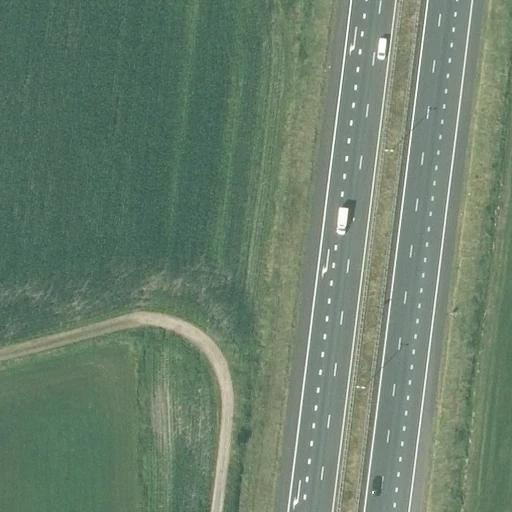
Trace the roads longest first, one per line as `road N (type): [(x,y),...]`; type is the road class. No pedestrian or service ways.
road 1 (motorway): [(379,511),(442,0)]
road 2 (motorway): [(381,0),(318,511)]
road 3 (unclassified): [(214,511),(227,386),(216,342),(188,320)]
